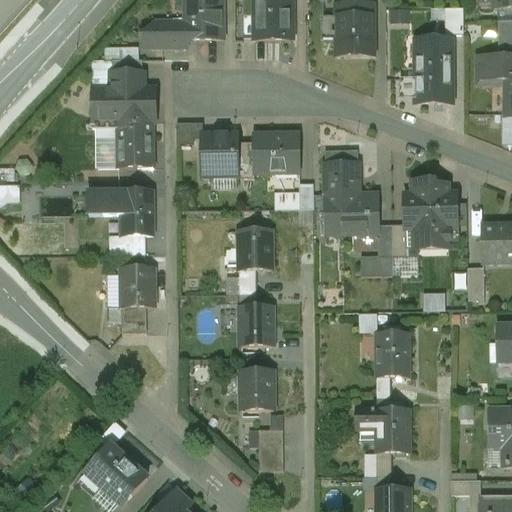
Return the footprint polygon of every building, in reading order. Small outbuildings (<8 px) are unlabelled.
[(185,0),(186,26),(186,43),(187,43),(222,43),(221,0),(185,0)] [(291,0),(254,0),(255,43),(292,42),(291,0)] [(511,0),(494,0),(494,12),(511,11),(511,0)] [(373,9),(337,9),(337,59),(373,58),(373,9)] [(464,12),(451,12),(451,39),(464,39),(464,12)] [(511,24),(498,25),(498,54),(511,54),(511,24)] [(186,26),(155,26),(142,39),(142,51),(187,51),(187,43),(186,43),(186,26)] [(452,43),(416,43),(416,89),(452,89),(452,43)] [(511,60),(478,60),(478,83),(495,83),(494,87),(505,87),(505,75),(511,75),(511,60)] [(142,64),(112,64),(112,94),(96,94),(92,94),(92,132),(118,132),(119,172),(153,172),(152,126),(156,126),(156,93),(143,93),(142,64)] [(112,64),(95,64),(96,94),(112,94),(112,64)] [(300,138),(254,139),(254,147),(254,177),(300,176),(300,138)] [(237,139),(203,139),(203,179),(236,179),(237,179),(237,147),(237,139)] [(254,147),(237,147),(237,179),(236,179),(236,183),(255,182),(254,177),(254,147)] [(358,154),(325,155),(325,168),(358,167),(358,154)] [(325,168),(325,200),(351,199),(351,190),(359,181),(359,167),(325,168)] [(434,189),(434,185),(413,186),(413,198),(405,198),(406,228),(406,232),(407,232),(407,252),(450,251),(449,231),(456,231),(456,197),(448,197),(448,189),(434,189)] [(0,206),(22,207),(22,189),(0,188),(0,206)] [(314,188),(299,188),(300,214),(314,214),(314,188)] [(121,230),(121,196),(96,196),(95,230),(121,230)] [(153,196),(121,196),(121,230),(121,240),(153,240),(153,196)] [(351,204),(351,199),(325,200),(326,239),(378,238),(378,229),(378,199),(359,199),(359,204),(351,204)] [(406,228),(392,229),(392,261),(407,260),(407,252),(407,232),(406,232),(406,228)] [(392,229),(378,229),(378,238),(378,261),(392,261),(392,229)] [(511,264),(511,229),(483,230),(483,266),(511,264)] [(271,234),(239,235),(240,275),(257,274),(272,274),(271,234)] [(154,272),(122,272),(122,311),(122,312),(146,312),(154,311),(154,272)] [(484,272),(468,272),(468,305),(484,304),(484,272)] [(257,298),(257,274),(240,275),(240,299),(257,298)] [(448,313),(448,296),(426,296),(426,313),(448,313)] [(257,298),(240,299),(240,310),(257,310),(257,298)] [(257,310),(240,310),(241,351),(273,350),(272,310),(257,310)] [(122,311),(107,311),(107,325),(122,325),(122,312),(122,311)] [(146,312),(122,312),(122,325),(146,324),(146,312)] [(379,336),(379,317),(362,317),(362,336),(379,336)] [(146,324),(122,325),(122,338),(146,338),(146,324)] [(511,328),(496,328),(497,366),(498,365),(498,359),(511,359),(511,328)] [(409,337),(377,337),(377,381),(391,381),(409,381),(409,337)] [(273,414),(273,374),(241,374),(241,414),(273,414)] [(391,381),(377,381),(377,401),(391,401),(391,381)] [(511,412),(489,413),(489,451),(507,451),(511,450),(511,412)] [(377,413),(360,413),(360,432),(377,432),(377,413)] [(409,413),(377,413),(377,432),(377,457),(392,457),(409,457),(409,413)] [(283,419),(271,419),(271,434),(283,433),(283,419)] [(271,434),(259,434),(259,449),(283,449),(283,433),(271,434)] [(148,482),(110,448),(86,475),(103,490),(102,492),(122,510),(148,482)] [(283,449),(259,449),(259,462),(283,462),(283,449)] [(511,450),(507,451),(508,467),(506,467),(506,468),(503,468),(503,471),(511,470),(511,450)] [(392,457),(377,457),(378,482),(392,481),(392,457)] [(284,475),(283,462),(259,462),(259,475),(284,475)] [(480,485),(451,485),(451,500),(469,500),(480,499),(480,485)] [(192,508),(176,493),(169,502),(180,511),(188,507),(191,509),(192,508)] [(409,511),(409,493),(377,493),(377,511),(409,511)] [(511,511),(511,506),(506,507),(506,500),(481,500),(480,499),(469,500),(469,511),(511,511)] [(180,511),(169,502),(159,511),(180,511)]
